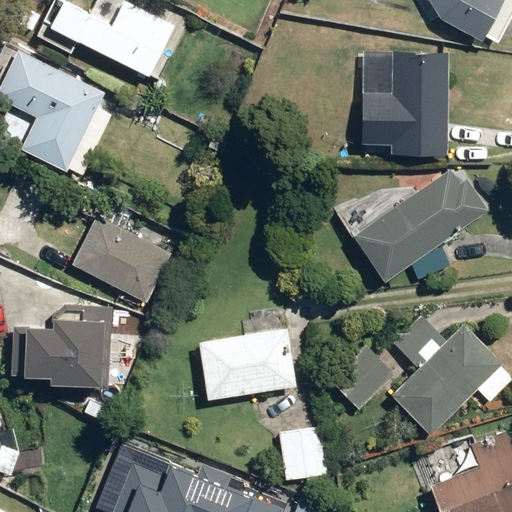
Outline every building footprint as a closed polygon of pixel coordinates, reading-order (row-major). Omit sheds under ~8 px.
[(58,0),(52,0),(39,27),(112,65),(114,62),(141,77),(169,28),(120,0),(119,0),(106,24),(58,0)] [(422,0),(434,18),(475,41),(498,0),(422,0)] [(37,19),(8,3),(0,17),(0,21),(27,37),(37,19)] [(385,151),(440,153),(443,51),(388,50),(387,93),(355,93),(355,141),(385,142),(385,151)] [(0,79),(0,103),(29,117),(12,147),(58,173),(78,139),(80,139),(86,124),(95,109),(94,108),(101,91),(13,52),(0,79)] [(346,240),(376,282),(476,212),(446,169),(346,240)] [(96,213),(68,264),(139,302),(167,251),(96,213)] [(53,303),(50,330),(18,328),(13,383),(99,390),(107,309),(53,303)] [(386,343),(415,372),(391,396),(426,431),(494,363),(454,324),(441,337),(417,313),(386,343)] [(200,343),(207,397),(293,385),(286,331),(200,343)] [(324,375),(354,405),(387,374),(357,343),(324,375)] [(276,431),(281,480),(324,475),(318,426),(276,431)] [(429,511),(511,511),(511,458),(500,426),(457,442),(466,466),(419,482),(429,511)] [(224,511),(167,489),(157,511),(224,511)]
